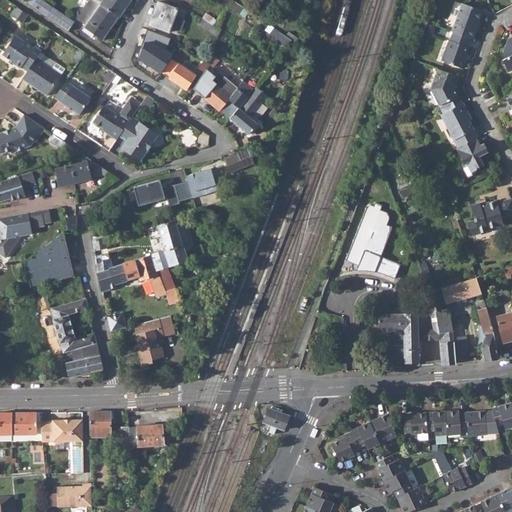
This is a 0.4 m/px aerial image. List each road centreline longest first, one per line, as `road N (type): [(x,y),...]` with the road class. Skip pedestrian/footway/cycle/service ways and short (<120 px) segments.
road 1 (residential): [(129,176),(226,145),(126,70),(124,51),(145,0)]
road 2 (residential): [(114,397),(84,210),(129,176)]
road 3 (residential): [(114,397),(315,388)]
road 4 (residential): [(315,388),(511,372)]
road 5 (residential): [(511,152),(497,146),(471,88),(490,25),(511,15)]
road 6 (residential): [(129,176),(20,103),(0,100)]
road 7 (unknown): [(126,70),(14,0)]
